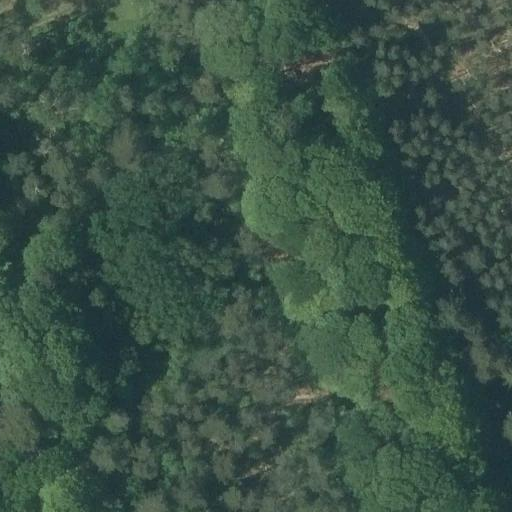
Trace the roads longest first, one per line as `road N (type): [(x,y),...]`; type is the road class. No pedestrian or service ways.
road 1 (track): [(264,0),(431,511)]
road 2 (unknown): [(357,0),(408,170),(447,213),(468,266),(478,384),(511,447)]
road 3 (unknown): [(120,511),(0,328)]
